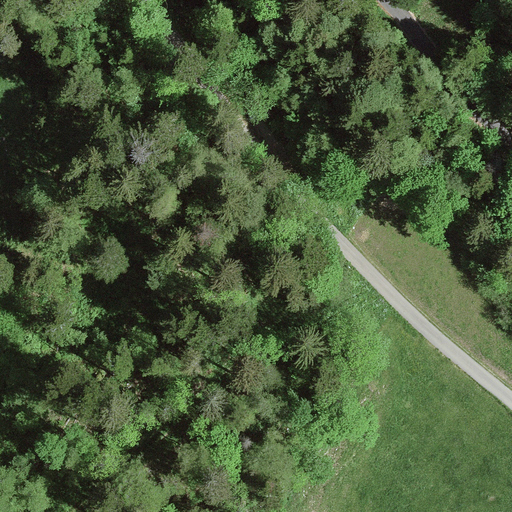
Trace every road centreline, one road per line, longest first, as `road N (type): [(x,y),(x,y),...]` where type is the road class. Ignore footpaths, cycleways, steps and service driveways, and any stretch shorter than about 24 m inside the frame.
road 1 (track): [(511,400),(435,339),(257,150),(139,0)]
road 2 (unclassified): [(385,0),(447,87),(511,141)]
